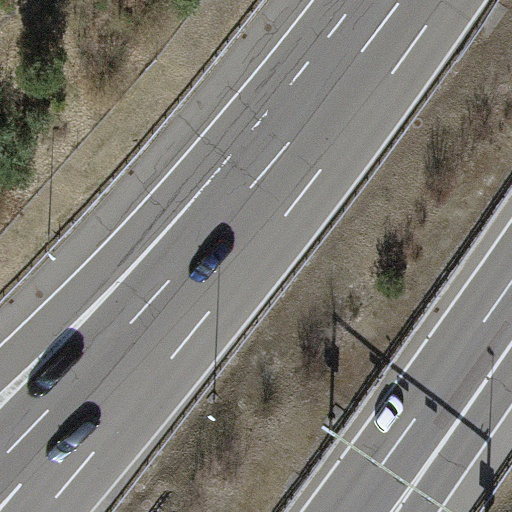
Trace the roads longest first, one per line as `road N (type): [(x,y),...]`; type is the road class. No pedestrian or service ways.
road 1 (motorway): [(368,47),(0,385)]
road 2 (motorway): [(368,47),(192,298)]
road 3 (motorway): [(192,298),(23,511)]
road 4 (motorway): [(192,298),(0,478)]
road 5 (motorway): [(357,511),(511,308)]
road 6 (motorway): [(390,511),(511,322)]
